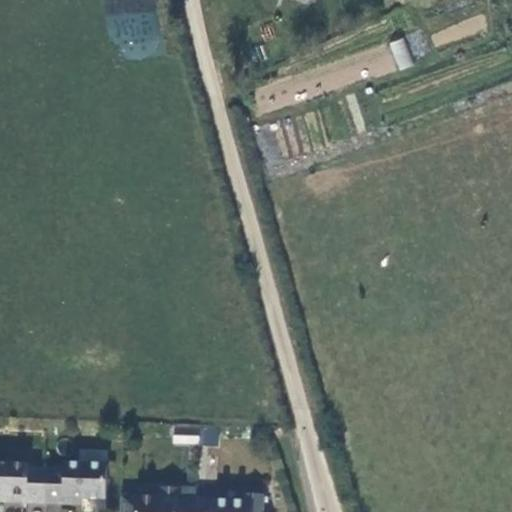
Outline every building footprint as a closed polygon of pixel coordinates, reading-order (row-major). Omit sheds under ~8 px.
[(419,31),(407,35),(414,56),(426,52),(419,31)] [(389,40),(396,70),(411,67),(404,37),(389,40)] [(28,468),(28,465),(0,464),(0,496),(7,497),(6,503),(44,504),(46,469),(28,468)] [(64,464),(64,470),(46,469),(44,504),(64,505),(64,499),(105,500),(106,465),(64,464)] [(160,488),(159,498),(135,497),(134,511),(194,511),(195,501),(196,490),(178,489),(160,488)] [(242,503),(195,501),(194,511),(261,511),(262,496),(242,495),(242,503)]
